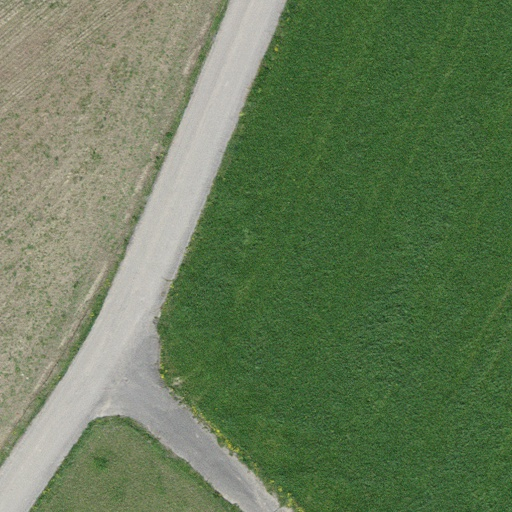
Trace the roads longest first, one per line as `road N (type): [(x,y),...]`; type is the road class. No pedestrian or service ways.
road 1 (unclassified): [(256,0),(131,309),(0,508)]
road 2 (track): [(105,359),(267,511)]
